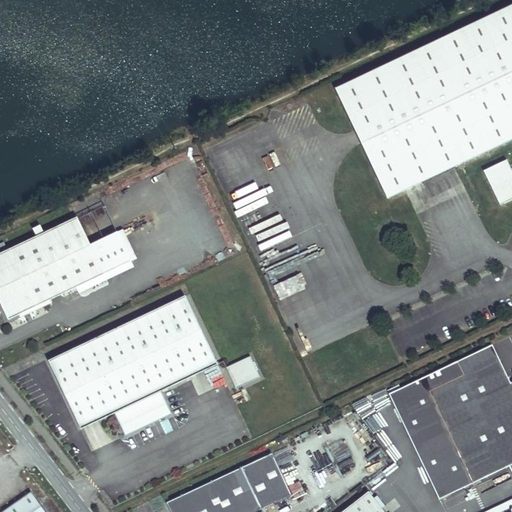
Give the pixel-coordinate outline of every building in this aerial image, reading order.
[(511,141),(511,6),(337,91),(390,200),(511,141)] [(286,152),(299,149),(296,136),(283,139),(286,152)] [(509,160),(486,171),(502,205),(511,200),(511,166),(511,167),(509,160)] [(77,218),(0,254),(0,303),(8,320),(23,313),(21,310),(27,307),(28,310),(131,262),(117,234),(90,246),(77,218)] [(161,391),(217,365),(185,296),(48,361),(80,429),(114,414),(125,436),(172,414),(161,391)] [(400,389),(389,394),(440,502),(510,468),(511,472),(511,382),(510,384),(492,346),(400,389)] [(260,377),(250,356),(226,367),(236,389),(260,377)] [(387,391),(389,394),(400,389),(398,385),(387,391)] [(255,511),(291,495),(272,454),(166,503),(170,511),(255,511)] [(316,455),(308,462),(316,471),(324,464),(316,455)] [(383,511),(368,492),(342,511),(383,511)] [(44,511),(30,493),(4,511),(44,511)]
